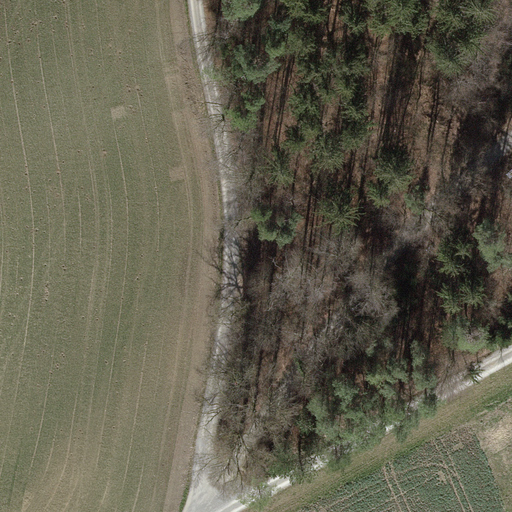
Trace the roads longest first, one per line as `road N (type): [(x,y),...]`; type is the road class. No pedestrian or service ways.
road 1 (track): [(199,0),(233,179),(234,317),(189,511)]
road 2 (track): [(197,511),(392,245),(511,141)]
road 3 (track): [(217,511),(511,355)]
